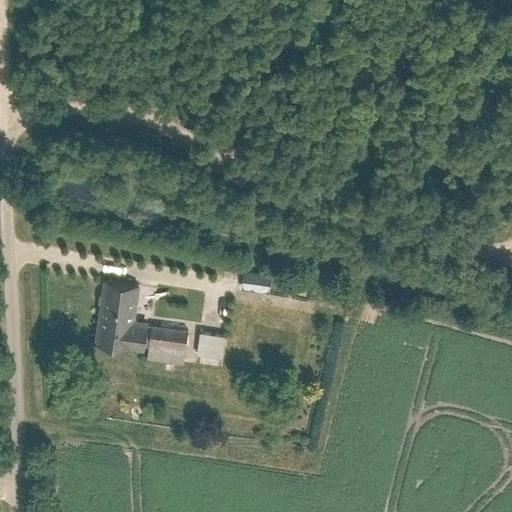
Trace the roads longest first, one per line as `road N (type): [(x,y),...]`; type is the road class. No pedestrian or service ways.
road 1 (track): [(2,0),(21,511)]
road 2 (track): [(11,245),(206,281)]
